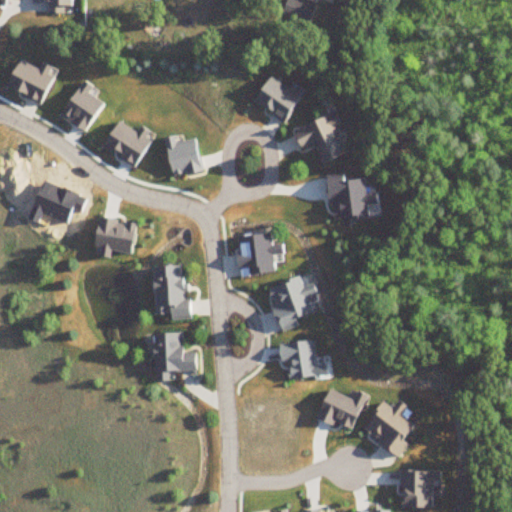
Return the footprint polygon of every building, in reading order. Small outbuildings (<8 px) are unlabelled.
[(69,13),(68,0),(45,0),(45,13),(69,13)] [(285,0),(280,16),(307,26),(315,3),(305,0),(285,0)] [(344,155),(335,126),(339,125),(335,113),(290,127),(297,150),(313,145),(319,163),(344,155)] [(152,318),(186,317),(184,264),(149,265),(152,318)] [(169,371),(194,370),(194,352),(182,352),(181,332),(150,333),(151,372),(160,372),(160,380),(169,380),(169,371)]
